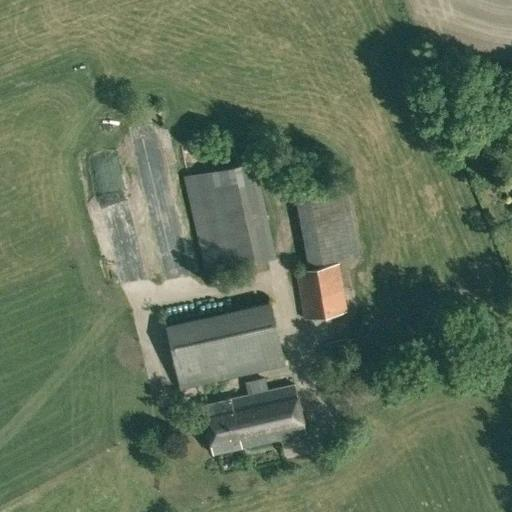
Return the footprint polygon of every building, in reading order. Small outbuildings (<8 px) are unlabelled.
[(500,135),(511,135),(511,118),(502,117),(500,135)] [(185,177),(205,272),(276,256),(256,160),(239,164),(235,149),(202,156),(205,172),(185,177)] [(294,188),(308,266),(361,256),(347,179),(294,188)] [(126,199),(116,198),(115,226),(131,226),(132,207),(126,207),(126,199)] [(296,271),(304,320),(348,312),(339,263),(296,271)] [(166,325),(180,386),(284,364),(270,303),(166,325)] [(325,343),(327,353),(349,348),(347,338),(325,343)] [(327,355),(330,367),(349,363),(346,350),(327,355)] [(202,404),(213,452),(305,432),(294,384),(267,390),(264,378),(246,382),(248,394),(202,404)]
